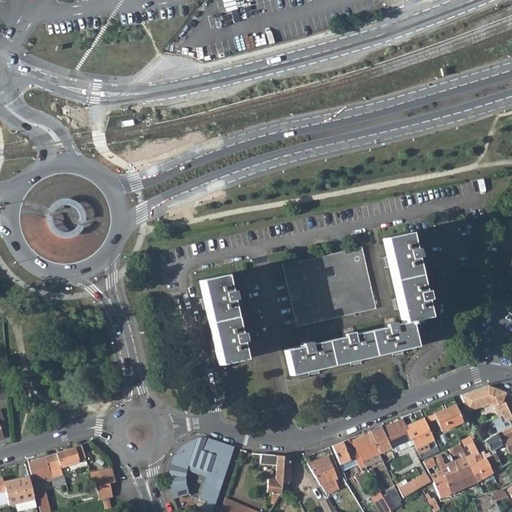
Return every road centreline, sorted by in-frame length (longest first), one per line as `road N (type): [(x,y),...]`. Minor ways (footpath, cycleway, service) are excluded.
road 1 (tertiary): [(482,0),(393,33),(155,95),(99,96),(22,76)]
road 2 (secondary): [(511,72),(109,187)]
road 3 (secondary): [(119,233),(214,180),(511,98)]
road 4 (residential): [(491,373),(290,438),(183,424)]
road 5 (residential): [(511,250),(498,251),(491,373)]
